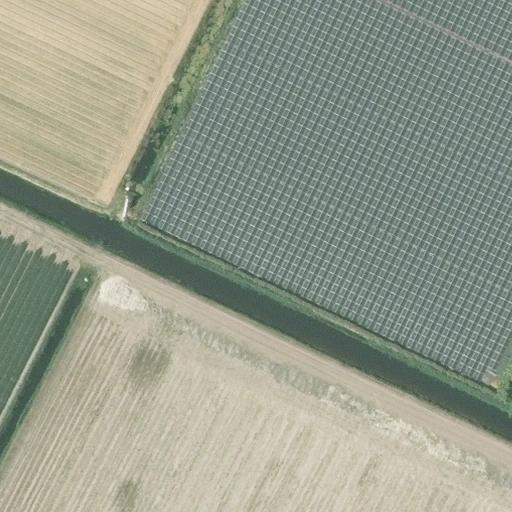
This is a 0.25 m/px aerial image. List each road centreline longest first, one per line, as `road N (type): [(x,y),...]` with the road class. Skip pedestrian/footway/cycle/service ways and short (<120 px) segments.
road 1 (track): [(0,212),(511,455)]
road 2 (track): [(201,0),(102,197)]
